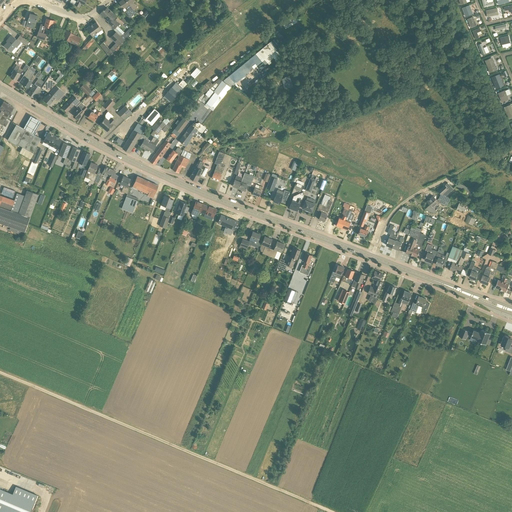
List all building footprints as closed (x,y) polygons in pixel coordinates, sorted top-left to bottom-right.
[(123,8),(125,7),(128,10),(126,12),(130,18),(137,13),(134,11),(133,10),(131,7),(130,5),(125,0),(121,0),(119,2),(123,8)] [(125,0),(130,5),(131,7),(133,10),(137,7),(133,1),(134,0),(125,0)] [(481,0),(484,8),(495,6),(494,1),(487,3),(486,0),(481,0)] [(186,8),(192,14),(195,11),(189,5),(186,8)] [(470,5),(462,8),(465,17),(473,14),(470,5)] [(124,33),(117,26),(119,24),(113,19),(116,16),(107,8),(104,10),(100,14),(109,22),(108,23),(109,23),(114,28),(113,30),(115,32),(116,32),(120,35),(121,36),(123,34),(124,33)] [(497,8),(486,11),(487,17),(499,15),(497,8)] [(28,20),(27,25),(30,26),(30,27),(34,29),(35,23),(36,23),(38,16),(30,13),(28,20)] [(282,23),(285,28),(297,22),(294,16),(282,23)] [(467,19),(471,28),(477,26),(473,17),(467,19)] [(56,21),(47,19),(45,26),(54,29),(56,21)] [(96,34),(102,29),(96,22),(90,27),(90,26),(86,29),(93,37),(96,35),(96,34)] [(40,25),(36,38),(45,41),(47,34),(42,33),(45,26),(40,25)] [(472,31),(476,40),(479,38),(477,33),(481,31),(480,28),(472,31)] [(81,39),(67,31),(63,38),(77,46),(81,39)] [(121,36),(125,40),(130,34),(127,31),(124,34),(123,34),(121,36)] [(121,36),(120,35),(116,32),(115,32),(110,38),(116,43),(110,50),(103,43),(100,46),(110,56),(114,52),(117,48),(120,45),(124,41),(125,40),(121,36)] [(18,49),(17,47),(20,43),(11,35),(8,40),(9,41),(4,46),(11,52),(14,54),(18,49)] [(502,45),(510,43),(511,43),(509,36),(500,38),(502,45)] [(91,37),(82,47),(83,48),(81,50),(84,53),(95,41),(91,37)] [(486,61),(490,74),(498,71),(493,58),(486,61)] [(20,67),(17,65),(14,70),(12,73),(13,74),(11,77),(13,79),(16,80),(16,81),(20,74),(17,72),(20,67)] [(28,68),(26,72),(19,82),(28,88),(32,81),(29,79),(31,74),(33,75),(35,72),(28,68)] [(499,74),(492,77),(496,89),(500,87),(500,85),(503,84),(499,74)] [(48,92),(58,83),(55,81),(49,77),(42,88),(48,92)] [(213,111),(231,87),(220,79),(215,84),(214,83),(212,84),(207,88),(200,97),(204,100),(202,102),(213,111)] [(28,94),(34,98),(42,85),(36,82),(28,94)] [(183,88),(176,82),(164,96),(171,102),(183,88)] [(80,88),(87,96),(92,91),(84,83),(80,88)] [(64,93),(56,86),(44,100),(49,104),(57,95),(60,98),(64,93)] [(505,91),(498,94),(502,102),(504,101),(505,100),(509,99),(505,91)] [(99,93),(93,99),(96,101),(102,96),(99,93)] [(74,104),(76,106),(81,102),(74,96),(62,108),(67,112),(74,104)] [(114,102),(110,99),(103,106),(108,110),(114,102)] [(163,100),(157,108),(162,112),(168,105),(163,100)] [(0,117),(5,110),(6,111),(10,105),(5,102),(3,102),(0,107),(0,117)] [(81,102),(76,106),(78,109),(73,114),(78,119),(81,116),(81,115),(84,112),(84,111),(87,108),(81,102)] [(0,117),(0,119),(4,122),(9,114),(13,107),(10,105),(6,111),(5,110),(0,117)] [(131,112),(125,106),(118,113),(123,119),(131,112)] [(155,110),(146,120),(152,125),(161,115),(155,110)] [(101,113),(98,111),(96,114),(91,111),(88,117),(95,121),(98,115),(99,116),(101,113)] [(110,120),(113,116),(108,111),(105,115),(110,120)] [(106,118),(100,125),(107,131),(113,124),(115,121),(112,118),(109,121),(106,118)] [(177,136),(188,122),(183,118),(172,133),(177,136)] [(151,135),(148,139),(147,138),(146,140),(144,139),(140,146),(146,150),(153,136),(155,134),(157,135),(163,128),(165,125),(159,119),(156,123),(151,128),(154,130),(151,135)] [(172,125),(169,122),(162,130),(165,132),(172,125)] [(138,138),(140,135),(145,128),(142,126),(138,123),(134,131),(123,149),(130,153),(138,138)] [(20,146),(29,132),(17,125),(8,140),(17,146),(18,145),(20,146)] [(190,139),(194,134),(197,130),(198,130),(191,125),(179,141),(186,146),(191,140),(190,139)] [(197,130),(194,134),(200,139),(203,135),(201,134),(197,130)] [(29,132),(20,146),(23,147),(20,153),(23,155),(26,154),(28,150),(33,153),(41,139),(29,132)] [(50,145),(55,136),(54,136),(52,133),(51,134),(48,133),(43,141),(50,145)] [(55,136),(50,145),(57,149),(62,140),(59,138),(59,137),(55,137),(55,136)] [(159,139),(153,136),(146,150),(152,153),(159,140),(159,139)] [(161,158),(168,148),(170,145),(165,142),(155,154),(150,162),(155,165),(160,157),(161,158)] [(70,156),(69,156),(71,153),(68,152),(71,146),(64,143),(59,155),(65,157),(63,164),(66,165),(69,159),(70,156)] [(73,147),(71,153),(69,156),(70,156),(69,159),(75,161),(73,168),(76,169),(81,157),(78,156),(80,150),(73,147)] [(175,151),(173,150),(166,159),(171,162),(177,155),(178,156),(183,151),(178,147),(175,151)] [(33,162),(37,164),(43,150),(39,149),(33,162)] [(183,150),(181,155),(189,159),(191,154),(183,150)] [(84,151),(79,163),(85,165),(90,154),(84,151)] [(219,152),(216,159),(214,163),(217,164),(212,178),(219,181),(225,166),(221,164),(225,154),(219,152)] [(49,166),(53,168),(58,157),(54,155),(49,166)] [(179,158),(173,170),(179,173),(182,166),(185,168),(188,162),(189,159),(181,155),(180,155),(179,158)] [(202,171),(201,170),(205,160),(207,157),(203,156),(202,158),(200,157),(192,173),(199,176),(202,171)] [(91,162),(89,167),(85,177),(91,180),(90,181),(89,181),(88,185),(92,187),(94,181),(97,175),(94,174),(98,165),(91,162)] [(97,174),(97,175),(94,181),(98,183),(100,179),(105,182),(108,175),(110,176),(110,177),(113,173),(114,171),(106,166),(100,175),(97,174)] [(110,177),(110,176),(105,184),(109,186),(113,185),(114,183),(118,176),(113,173),(110,177)] [(202,180),(200,183),(203,185),(205,180),(203,179),(203,178),(199,176),(192,173),(190,178),(197,182),(198,179),(202,180)] [(241,182),(239,188),(245,191),(247,185),(250,186),(254,177),(253,176),(250,175),(245,173),(243,178),(241,182)] [(123,176),(120,183),(124,185),(121,192),(127,194),(128,192),(129,189),(129,187),(127,186),(130,179),(123,176)] [(150,191),(148,196),(153,198),(158,186),(158,185),(149,182),(149,181),(148,181),(138,177),(137,176),(133,187),(136,189),(137,186),(150,191)] [(241,182),(243,178),(239,177),(236,176),(235,180),(232,186),(239,188),(241,182)] [(270,177),(266,188),(273,191),(278,179),(270,177)] [(324,179),(322,185),(331,188),(333,182),(324,179)] [(442,195),(445,196),(453,189),(448,183),(439,191),(442,195)] [(469,193),(471,189),(459,183),(456,186),(469,193)] [(262,187),(260,186),(258,189),(255,188),(252,194),(259,196),(261,190),(262,187)] [(284,192),(278,190),(273,202),(279,204),(280,202),(285,204),(290,192),(285,190),(284,192)] [(0,222),(25,232),(38,195),(27,191),(25,196),(17,193),(14,201),(0,195),(0,222)] [(131,193),(128,192),(127,194),(126,197),(137,201),(138,199),(130,195),(131,193)] [(290,209),(293,210),(293,209),(297,211),(299,204),(301,204),(304,196),(303,196),(299,194),(294,196),(289,208),(290,208),(290,209)] [(439,199),(437,200),(433,196),(427,202),(430,205),(425,210),(436,214),(437,212),(433,208),(439,203),(447,206),(449,202),(450,198),(445,196),(442,195),(441,194),(439,199)] [(169,218),(171,213),(169,212),(173,200),(170,198),(170,197),(164,195),(161,205),(167,207),(165,212),(163,216),(169,218)] [(331,206),(327,204),(330,197),(325,195),(321,204),(320,204),(318,209),(322,211),(319,219),(325,221),(331,206)] [(305,200),(302,208),(306,210),(305,210),(308,211),(312,212),(315,204),(314,203),(315,200),(307,197),(306,200),(305,200)] [(187,207),(188,204),(181,201),(176,213),(183,216),(185,211),(187,212),(189,208),(187,207)] [(202,204),(196,201),(191,213),(198,216),(199,211),(202,204)] [(342,228),(346,217),(350,205),(344,203),(342,206),(344,207),(343,209),(344,209),(342,214),(343,215),(342,219),(339,218),(336,226),(342,228)] [(467,206),(460,203),(456,210),(464,213),(467,206)] [(202,204),(199,211),(205,213),(205,214),(214,217),(217,209),(202,204)] [(355,207),(350,205),(346,217),(342,228),(347,230),(350,222),(347,221),(351,211),(353,212),(355,207)] [(122,207),(120,214),(125,216),(128,210),(122,207)] [(363,227),(365,222),(366,222),(369,213),(364,211),(359,226),(363,227)] [(237,220),(221,213),(217,221),(226,225),(223,230),(231,233),(233,228),(234,228),(237,220)] [(472,226),(476,219),(468,215),(465,222),(472,226)] [(78,226),(85,228),(88,218),(81,216),(78,226)] [(169,218),(163,216),(159,226),(166,228),(169,218)] [(198,222),(193,234),(199,237),(204,225),(198,222)] [(369,227),(365,226),(364,230),(360,228),(358,234),(365,237),(369,227)] [(416,243),(420,233),(410,230),(408,235),(406,241),(409,242),(408,245),(409,245),(406,253),(412,255),(416,243)] [(386,245),(393,248),(396,240),(397,237),(394,235),(395,232),(392,231),(386,245)] [(84,234),(78,232),(76,238),(81,241),(84,234)] [(250,239),(249,242),(259,246),(260,242),(257,241),(261,233),(257,232),(257,233),(253,232),(250,239)] [(421,244),(425,235),(420,233),(416,243),(418,244),(420,245),(421,244)] [(262,253),(268,256),(271,249),(268,248),(272,239),(265,236),(262,244),(265,245),(262,253)] [(396,240),(393,248),(399,250),(404,238),(401,237),(399,242),(396,240)] [(249,242),(243,239),(240,246),(247,249),(249,242)] [(271,249),(268,256),(274,258),(278,250),(281,252),(284,244),(277,242),(274,250),(271,249)] [(420,250),(417,248),(418,244),(416,243),(412,255),(417,257),(420,250)] [(434,255),(429,253),(432,246),(428,244),(424,255),(426,256),(425,260),(432,263),(434,255)] [(450,270),(455,272),(463,251),(453,247),(448,260),(453,262),(450,270)] [(289,257),(286,264),(292,266),(294,262),(293,261),(294,258),(297,259),(300,251),(294,248),(290,257),(289,257)] [(455,272),(461,274),(463,269),(464,266),(462,266),(465,258),(468,259),(470,254),(463,251),(455,272)] [(306,253),(304,257),(303,261),(305,262),(303,266),(302,265),(299,272),(308,276),(311,267),(308,266),(312,255),(306,253)] [(446,257),(437,253),(436,258),(438,259),(436,264),(442,267),(446,257)] [(125,264),(130,266),(133,259),(128,257),(125,264)] [(318,263),(314,273),(318,275),(319,271),(327,274),(331,262),(324,259),(322,263),(321,263),(321,264),(318,263)] [(477,268),(474,267),(475,263),(472,261),(469,268),(472,269),(472,270),(469,277),(476,280),(479,273),(475,272),(477,268)] [(344,268),(337,265),(334,275),(331,274),(329,281),(334,283),(336,277),(340,278),(344,268)] [(495,272),(496,269),(490,267),(489,267),(489,266),(488,267),(487,267),(487,268),(486,269),(484,275),(483,275),(480,282),(488,285),(490,278),(493,279),(495,272)] [(348,269),(346,274),(345,276),(343,276),(341,281),(347,283),(348,281),(350,282),(351,278),(354,271),(348,269)] [(380,281),(381,279),(383,274),(380,273),(375,271),(373,276),(372,278),(375,279),(372,287),(370,286),(367,293),(377,297),(383,282),(380,281)] [(357,273),(356,277),(355,280),(354,280),(351,286),(358,289),(361,283),(363,279),(362,279),(364,275),(357,273)] [(501,290),(505,278),(506,276),(503,274),(502,277),(503,277),(502,281),(498,280),(495,287),(501,290)] [(505,278),(501,290),(507,292),(509,284),(511,280),(508,279),(505,278)] [(146,290),(151,292),(156,281),(150,279),(146,290)] [(393,295),(394,292),(396,287),(395,287),(393,286),(392,286),(389,285),(388,289),(387,288),(382,301),(386,302),(389,293),(393,295)] [(288,289),(284,300),(293,304),(298,292),(288,289)] [(348,291),(342,289),(338,301),(344,303),(348,291)] [(409,302),(408,301),(411,293),(410,292),(409,292),(408,292),(404,291),(401,298),(400,298),(397,307),(394,306),(393,308),(398,310),(400,306),(401,307),(402,304),(407,306),(409,302)] [(418,305),(423,307),(426,299),(419,296),(415,304),(413,303),(410,310),(408,315),(410,316),(412,311),(416,312),(418,305)] [(366,321),(361,319),(357,329),(362,331),(366,321)] [(491,333),(482,329),(480,333),(474,330),(473,333),(469,332),(469,331),(462,328),(459,336),(466,339),(468,335),(472,336),(471,337),(478,339),(477,340),(486,344),(486,343),(490,344),(491,340),(488,339),(491,333)] [(510,337),(505,335),(501,345),(507,347),(505,351),(511,353),(511,346),(510,346),(511,341),(511,338),(510,338),(510,337)] [(12,494),(0,488),(0,510),(3,511),(29,511),(37,496),(15,487),(12,494)]
